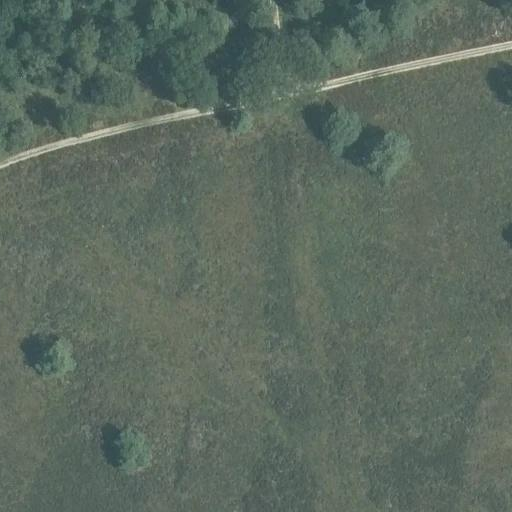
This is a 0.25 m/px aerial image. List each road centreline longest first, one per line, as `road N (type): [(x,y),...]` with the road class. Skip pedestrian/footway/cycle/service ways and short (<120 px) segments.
road 1 (track): [(0,166),(268,100)]
road 2 (track): [(268,100),(511,52)]
